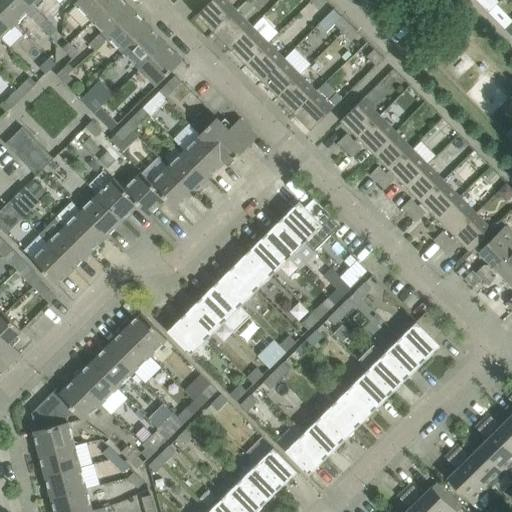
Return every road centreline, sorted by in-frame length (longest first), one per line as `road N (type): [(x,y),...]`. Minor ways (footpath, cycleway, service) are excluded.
road 1 (residential): [(328,511),(481,368),(486,349),(481,333),(296,145)]
road 2 (residential): [(0,397),(121,274),(176,261),(296,145)]
road 3 (residential): [(296,145),(174,20)]
